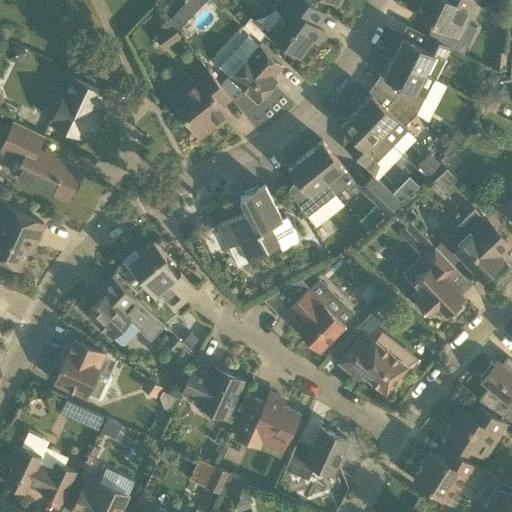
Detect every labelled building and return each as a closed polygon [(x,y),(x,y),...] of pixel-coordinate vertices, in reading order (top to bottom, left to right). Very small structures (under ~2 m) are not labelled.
[(325,12),(316,5),(308,0),(282,0),(277,8),(286,14),(271,34),(299,55),(316,31),(321,35),(324,30),(316,24),(325,12)] [(476,0),(422,0),(416,14),(451,32),(455,25),(462,28),(476,0)] [(169,18),(179,28),(188,18),(178,9),(169,18)] [(251,17),(245,25),(260,38),(267,29),(251,17)] [(174,23),(157,36),(165,47),(182,34),(174,23)] [(450,46),(427,34),(421,45),(404,37),(394,56),(425,72),(435,77),(450,46)] [(13,43),(6,57),(19,63),(26,49),(13,43)] [(273,57),(259,44),(250,53),(243,60),(233,50),(219,65),(229,75),(257,100),(272,84),(268,80),(282,65),(273,57)] [(495,50),(493,69),(504,70),(505,51),(495,50)] [(416,112),(425,96),(435,77),(425,72),(394,56),(384,76),(401,85),(395,97),(416,112)] [(199,135),(228,113),(221,104),(230,96),(208,68),(194,79),(201,88),(177,107),(199,135)] [(88,137),(102,108),(95,105),(102,90),(72,77),(52,121),(88,137)] [(385,106),(372,93),(356,109),(392,144),(408,128),(404,125),(416,112),(395,97),(385,106)] [(377,160),(392,144),(356,109),(341,125),(355,138),(346,147),(365,166),(374,156),(377,160)] [(76,190),(80,181),(76,178),(80,169),(38,149),(44,134),(15,120),(1,149),(22,160),(16,174),(67,198),(71,189),(76,190)] [(322,139),(305,153),(335,190),(344,183),(349,189),(357,182),(352,176),(322,139)] [(430,152),(417,164),(427,174),(440,162),(430,152)] [(307,213),(317,204),(335,190),(305,153),(288,167),(302,185),(291,193),(307,213)] [(387,214),(400,200),(373,173),(359,187),(387,214)] [(511,215),(511,179),(506,185),(511,191),(511,198),(503,207),(511,215)] [(282,218),(265,184),(240,196),(246,209),(218,224),(228,245),(239,240),(249,259),(280,243),(282,249),(297,242),(298,237),(287,216),(282,218)] [(35,241),(44,223),(5,204),(0,214),(0,219),(3,221),(0,226),(0,257),(18,266),(31,239),(35,241)] [(455,250),(483,279),(500,263),(495,258),(511,243),(488,219),(487,220),(474,207),(463,218),(466,222),(448,239),(445,235),(444,236),(456,249),(455,250)] [(366,214),(359,221),(367,229),(374,222),(366,214)] [(166,254),(154,239),(138,253),(135,249),(122,260),(133,274),(136,271),(155,294),(160,289),(176,307),(196,291),(180,271),(177,274),(163,257),(166,254)] [(453,315),(464,304),(461,300),(465,297),(444,275),(454,265),(435,245),(425,255),(432,262),(413,280),(424,293),(416,301),(429,314),(437,306),(445,315),(449,311),(453,315)] [(153,313),(112,275),(91,297),(95,301),(86,312),(112,336),(113,336),(121,343),(125,343),(153,313)] [(308,287),(288,307),(303,322),(297,328),(319,349),(344,324),(344,323),(355,312),(327,284),(316,295),(308,287)] [(96,399),(102,398),(113,376),(110,370),(98,364),(104,352),(70,337),(61,356),(65,357),(54,380),(96,399)] [(369,347),(357,337),(339,361),(352,371),(355,367),(386,391),(392,383),(395,384),(397,384),(403,377),(402,374),(401,373),(407,364),(375,339),(369,347)] [(511,372),(497,360),(494,363),(491,360),(480,374),(483,376),(480,380),(488,386),(478,398),(504,415),(510,409),(509,400),(511,396),(511,372)] [(244,378),(215,365),(211,375),(192,366),(183,388),(199,395),(198,399),(230,412),(244,378)] [(148,377),(141,387),(155,396),(162,386),(148,377)] [(285,442),(299,411),(273,399),(276,393),(269,390),(264,401),(252,395),(234,434),(279,455),(285,442)] [(506,423),(474,402),(467,412),(458,406),(444,429),(458,438),(453,444),(468,454),(472,447),(485,455),(506,423)] [(106,417),(100,430),(114,437),(121,424),(106,417)] [(342,453),(349,439),(320,426),(309,450),(296,444),(285,468),(308,478),(314,465),(333,474),(338,463),(341,464),(345,454),(342,453)] [(61,501),(76,470),(55,459),(51,466),(39,460),(49,439),(29,429),(22,444),(20,447),(4,480),(24,490),(28,481),(43,488),(41,491),(61,501)] [(478,465),(446,444),(439,455),(430,450),(413,477),(446,498),(456,483),(463,488),(478,465)] [(218,490),(226,470),(195,457),(187,478),(218,490)] [(511,504),(511,487),(492,474),(477,498),(491,507),(499,496),(511,504)] [(245,477),(226,484),(232,499),(250,492),(245,477)] [(118,511),(128,493),(100,480),(97,486),(85,481),(70,511),(118,511)]
